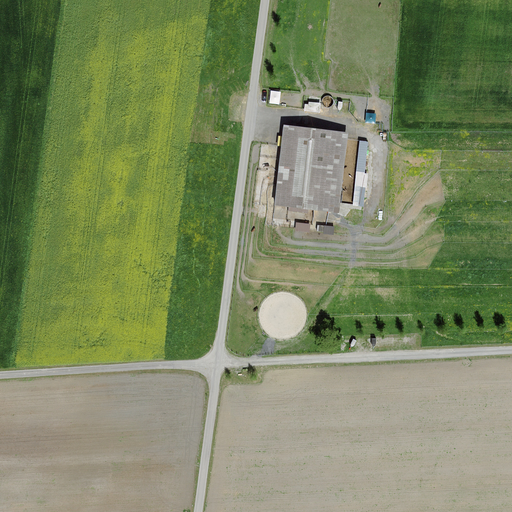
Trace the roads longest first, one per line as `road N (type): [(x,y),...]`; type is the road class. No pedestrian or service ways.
road 1 (unclassified): [(199,511),(265,0)]
road 2 (track): [(0,377),(511,353)]
